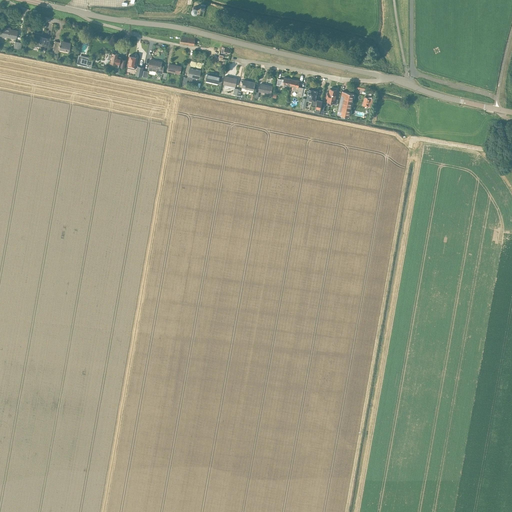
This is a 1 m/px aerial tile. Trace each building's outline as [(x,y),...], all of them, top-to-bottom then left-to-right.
[(9,29),(1,27),(0,32),(0,35),(7,37),(15,39),(17,30),(9,29)] [(40,36),(32,34),(31,37),(35,38),(33,45),(41,47),(40,51),(43,51),(44,47),(48,48),(50,37),(41,35),(40,36)] [(188,38),(181,37),(180,43),(194,45),(195,38),(189,37),(188,38)] [(70,42),(60,40),(60,42),(54,41),(52,52),(57,53),(58,49),(68,51),(70,42)] [(20,49),(21,43),(15,41),(13,48),(20,49)] [(116,53),(115,52),(113,52),(112,52),(111,55),(108,54),(107,59),(110,60),(109,65),(118,66),(119,63),(120,63),(121,57),(118,56),(119,53),(116,53)] [(80,55),(78,64),(86,66),(89,57),(80,55)] [(134,69),(136,57),(129,55),(127,67),(134,69)] [(163,74),(164,66),(161,65),(162,62),(150,59),(148,67),(148,70),(151,71),(152,70),(156,71),(155,72),(163,74)] [(180,74),(181,66),(169,64),(167,71),(180,74)] [(199,78),(201,70),(189,68),(188,76),(199,78)] [(221,85),(223,75),(208,72),(206,80),(218,82),(218,84),(221,85)] [(235,86),(236,79),(225,76),(223,84),(235,86)] [(278,78),(276,85),(280,85),(280,84),(286,86),(286,85),(290,86),(291,82),(291,79),(284,77),(283,79),(278,78)] [(291,82),(290,86),(293,86),(292,90),(298,91),(297,95),(298,95),(302,96),(303,97),(303,96),(304,93),(305,88),(303,88),(300,87),(298,87),(300,81),(291,79),(291,82)] [(254,90),(255,82),(243,80),(241,89),(238,89),(237,95),(240,95),(241,91),(246,92),(247,88),(254,90)] [(271,94),(272,86),(260,84),(258,91),(271,94)] [(327,92),(325,98),(327,98),(327,101),(326,105),(331,105),(331,103),(337,105),(338,99),(335,99),(337,90),(329,88),(328,92),(327,92)] [(306,99),(312,100),(313,101),(312,101),(311,105),(315,106),(315,109),(314,112),(319,113),(320,110),(322,100),(317,99),(317,100),(315,100),(317,91),(314,90),(311,89),(308,89),(306,99)] [(339,104),(337,114),(349,116),(354,93),(342,91),(339,104)] [(364,96),(363,103),(367,104),(367,106),(368,106),(371,107),(373,98),(364,96)] [(323,106),(321,112),(334,115),(335,109),(323,106)]
